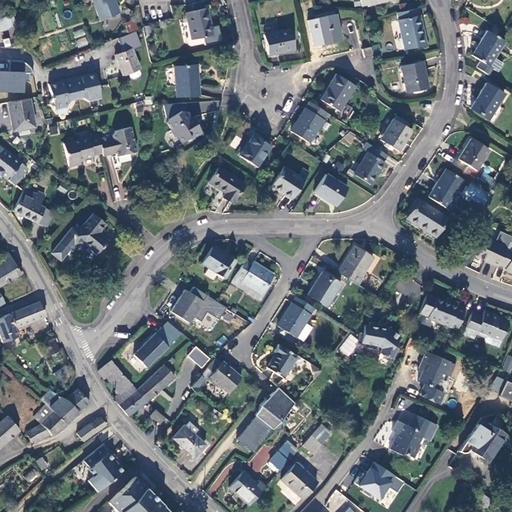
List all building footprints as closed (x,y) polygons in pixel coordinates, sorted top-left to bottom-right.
[(119,12),(114,0),(92,0),(100,20),(119,12)] [(212,35),(206,8),(185,13),(192,40),(212,35)] [(426,46),(418,9),(397,13),(405,50),(426,46)] [(0,30),(16,25),(12,14),(0,18),(0,34),(1,34),(0,30)] [(341,41),(335,14),(316,19),(321,45),(341,41)] [(138,29),(134,19),(124,23),(128,32),(138,29)] [(83,28),(73,32),(75,38),(85,35),(83,28)] [(289,29),(263,35),(268,55),(294,49),(289,29)] [(141,46),(135,31),(118,39),(123,51),(115,55),(123,76),(129,74),(132,79),(133,79),(139,77),(141,74),(139,70),(140,69),(132,50),(141,46)] [(504,42),(486,31),(470,55),(479,61),(475,67),(487,75),(491,69),(497,72),(502,65),(501,63),(494,59),(504,42)] [(85,37),(76,40),(78,47),(88,44),(85,37)] [(379,44),(372,45),(374,54),(381,52),(379,44)] [(364,58),(372,56),(370,48),(362,49),(364,58)] [(0,92),(27,93),(28,64),(0,62),(0,92)] [(421,62),(401,66),(406,93),(427,89),(421,62)] [(200,96),(197,66),(174,67),(176,98),(200,96)] [(60,80),(51,83),(54,96),(52,98),(53,104),(56,105),(57,108),(68,105),(73,99),(84,97),(90,100),(103,98),(102,94),(103,92),(102,87),(100,85),(97,73),(87,74),(86,76),(83,77),(82,75),(64,79),(64,81),(61,82),(60,80)] [(338,111),(355,86),(336,74),(320,100),(338,111)] [(493,123),(503,109),(498,105),(504,95),(486,83),(470,109),(493,123)] [(34,126),(29,99),(7,103),(13,130),(34,126)] [(309,143),(328,114),(310,102),(291,131),(309,143)] [(191,140),(202,134),(197,125),(195,125),(187,111),(182,112),(169,119),(168,123),(176,136),(179,137),(182,143),(190,138),(191,140)] [(411,131),(392,119),(379,140),(397,151),(411,131)] [(49,134),(58,134),(57,125),(49,126),(49,134)] [(112,137),(100,141),(103,154),(104,157),(117,155),(118,157),(137,153),(135,146),(134,146),(133,141),(134,141),(131,128),(115,132),(112,136),(112,137)] [(94,156),(103,154),(100,141),(98,132),(91,134),(92,137),(64,144),(69,167),(81,165),(81,162),(94,158),(94,156)] [(349,146),(356,138),(349,132),(342,140),(349,146)] [(234,135),(230,146),(236,149),(241,138),(234,135)] [(256,167),(270,146),(253,135),(239,156),(256,167)] [(467,166),(463,172),(475,180),(479,173),(476,171),(489,151),(470,139),(457,159),(467,166)] [(21,163),(0,147),(0,175),(0,176),(2,175),(15,185),(23,175),(16,170),(21,163)] [(382,162),(387,156),(373,147),(368,153),(367,153),(354,174),(370,185),(384,164),(382,162)] [(28,168),(21,163),(16,170),(23,175),(28,168)] [(291,199),(304,180),(297,175),(283,166),(271,186),(291,199)] [(243,184),(218,167),(209,182),(224,193),(222,197),(232,203),(243,184)] [(302,168),(297,175),(304,180),(309,172),(302,168)] [(462,180),(445,169),(427,197),(444,208),(462,180)] [(480,182),(493,185),(495,176),(482,173),(480,182)] [(347,188),(325,174),(314,193),(335,206),(347,188)] [(67,187),(61,183),(57,189),(63,193),(67,187)] [(47,228),(54,213),(40,206),(45,196),(38,192),(36,195),(24,189),(13,211),(47,228)] [(446,218),(418,200),(406,219),(434,237),(446,218)] [(98,233),(105,224),(92,214),(82,227),(72,228),(52,253),(62,261),(74,244),(85,243),(96,252),(95,253),(97,255),(108,240),(98,233)] [(490,264),(497,268),(499,264),(506,249),(507,248),(485,238),(477,256),(490,263),(490,264)] [(354,245),(337,273),(357,286),(362,279),(360,277),(373,257),(354,245)] [(235,262),(212,247),(202,264),(212,270),(221,276),(225,278),(235,262)] [(511,251),(506,249),(499,264),(506,267),(505,270),(511,273),(511,251)] [(21,274),(7,252),(0,256),(0,286),(2,285),(21,274)] [(251,265),(245,261),(231,282),(238,286),(242,281),(251,287),(248,292),(259,299),(273,275),(253,262),(251,265)] [(221,276),(212,270),(208,277),(217,282),(221,276)] [(340,284),(322,272),(307,295),(326,307),(330,302),(334,304),(340,295),(335,293),(340,284)] [(276,277),(273,275),(259,299),(261,300),(276,277)] [(238,286),(248,292),(251,287),(242,281),(238,286)] [(5,291),(2,285),(0,286),(0,293),(7,304),(13,301),(8,290),(5,291)] [(188,322),(202,301),(185,291),(171,311),(188,322)] [(427,319),(456,330),(464,309),(457,306),(458,303),(444,298),(442,301),(426,294),(419,313),(428,317),(427,319)] [(304,324),(314,308),(296,297),(277,326),(281,329),(279,332),(284,336),(286,332),(295,338),(296,336),(304,324)] [(15,329),(45,317),(38,303),(9,314),(15,329)] [(229,322),(234,313),(226,309),(221,318),(229,322)] [(482,315),(472,311),(462,334),(473,339),(475,334),(484,337),(487,337),(491,338),(493,342),(499,344),(508,321),(498,317),(499,316),(484,310),(482,315)] [(134,357),(150,369),(181,332),(165,319),(134,357)] [(310,327),(304,324),(296,336),(302,340),(310,327)] [(364,325),(362,333),(358,332),(357,342),(365,344),(364,346),(374,347),(375,345),(377,345),(381,347),(379,352),(391,358),(396,348),(393,345),(400,337),(386,327),(384,329),(378,328),(368,326),(364,325)] [(59,351),(52,336),(40,341),(47,356),(59,351)] [(498,348),(499,344),(493,342),(491,338),(487,337),(484,337),(485,343),(498,348)] [(184,347),(199,359),(204,354),(189,341),(184,347)] [(283,378),(297,357),(277,345),(273,352),(275,353),(266,368),(283,378)] [(456,365),(425,352),(418,369),(422,371),(417,382),(424,385),(419,397),(439,405),(444,393),(437,390),(443,375),(450,378),(456,365)] [(511,363),(511,356),(506,355),(500,369),(509,372),(511,363)] [(221,362),(215,357),(212,360),(207,366),(213,372),(209,377),(228,393),(241,378),(222,361),(221,362)] [(119,393),(113,398),(128,416),(147,401),(135,389),(110,360),(97,371),(103,379),(106,377),(119,393)] [(147,401),(175,377),(163,364),(135,389),(147,401)] [(309,364),(312,381),(320,370),(309,364)] [(205,379),(209,377),(213,372),(207,366),(200,375),(205,379)] [(205,379),(200,375),(190,387),(194,393),(201,391),(199,387),(205,379)] [(511,383),(505,381),(498,395),(511,401),(511,383)] [(256,416),(237,440),(239,442),(237,444),(242,448),(244,446),(252,452),(271,428),(272,429),(294,403),(277,387),(268,395),(266,393),(263,397),(265,399),(259,405),(260,406),(255,415),(256,416)] [(89,402),(77,389),(64,399),(79,411),(89,402)] [(49,390),(40,400),(45,405),(64,424),(79,411),(64,399),(60,396),(49,390)] [(51,436),(64,424),(45,405),(33,417),(36,420),(31,424),(33,427),(25,433),(33,443),(49,434),(51,436)] [(164,418),(155,409),(150,416),(159,424),(164,418)] [(422,437),(430,441),(437,426),(415,414),(409,426),(398,420),(393,430),(398,433),(395,438),(394,438),(389,448),(400,453),(404,453),(413,457),(420,444),(419,443),(422,437)] [(0,446),(19,431),(7,416),(0,421),(0,446)] [(100,418),(90,424),(95,432),(105,425),(100,418)] [(188,421),(184,426),(193,434),(197,430),(188,421)] [(505,435),(487,422),(469,449),(488,462),(505,435)] [(89,424),(76,433),(83,441),(95,432),(90,424),(89,424)] [(320,424),(311,435),(321,444),(330,433),(320,424)] [(184,426),(183,425),(172,438),(194,457),(204,444),(193,434),(184,426)] [(301,445),(312,455),(321,444),(311,435),(301,445)] [(269,462),(278,470),(300,445),(291,438),(269,462)] [(72,439),(60,446),(67,456),(78,448),(72,439)] [(97,492),(124,472),(115,460),(117,459),(110,450),(109,451),(103,443),(83,460),(89,467),(87,468),(94,476),(88,481),(97,492)] [(41,457),(35,461),(41,470),(46,466),(41,457)] [(382,500),(388,487),(398,492),(405,479),(370,462),(357,488),(382,500)] [(280,480),(301,499),(316,482),(295,463),(280,480)] [(35,470),(25,473),(28,481),(38,478),(35,470)] [(228,487),(248,505),(265,486),(259,481),(255,485),(249,480),(250,479),(242,472),(228,487)] [(149,494),(133,478),(108,503),(113,508),(117,511),(169,511),(151,493),(149,494)] [(388,508),(397,492),(389,489),(381,504),(388,508)] [(333,511),(335,511),(344,495),(334,490),(325,508),(333,511)] [(486,508),(491,500),(478,491),(474,499),(486,508)]
